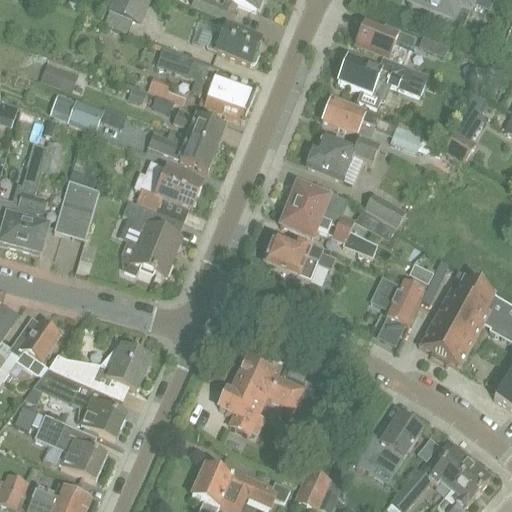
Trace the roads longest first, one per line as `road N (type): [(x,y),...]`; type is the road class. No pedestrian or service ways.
road 1 (residential): [(193,335),(323,0)]
road 2 (residential): [(511,463),(316,324)]
road 3 (residential): [(193,335),(0,282)]
road 4 (residential): [(121,511),(193,335)]
